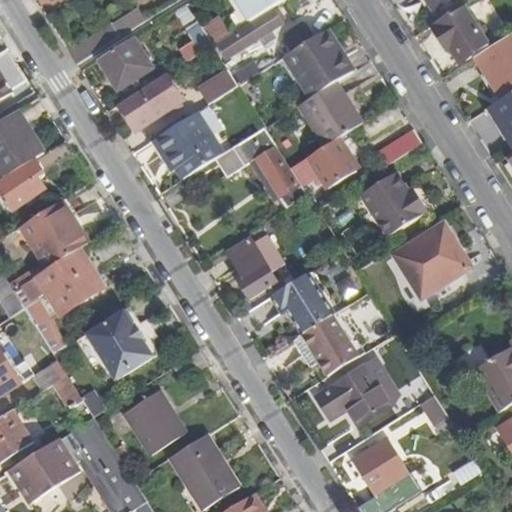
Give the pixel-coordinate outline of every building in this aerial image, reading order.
[(238,0),(253,23),(289,0),(238,0)] [(427,0),(434,11),(451,0),(427,0)] [(181,52),(189,64),(213,48),(203,31),(187,7),(174,15),(181,27),(185,32),(193,44),(181,52)] [(256,42),(268,35),(283,25),(275,12),(217,49),(225,62),(256,42)] [(467,14),(438,33),(447,48),(454,44),(465,62),(489,47),(467,14)] [(220,20),(203,31),(213,48),(230,37),(220,20)] [(78,66),(125,35),(118,24),(70,54),(78,66)] [(284,42),(292,55),(316,40),(307,28),(284,42)] [(285,60),(312,102),(337,86),(356,74),(329,32),(316,40),(292,55),(285,60)] [(268,35),(256,42),(260,48),(272,41),(268,35)] [(511,36),(478,59),(504,101),(511,95),(511,36)] [(135,40),(99,63),(106,73),(107,73),(119,93),(154,71),(135,40)] [(234,62),(226,67),(228,71),(239,89),(261,75),(254,65),(241,73),(234,62)] [(200,89),(212,107),(239,89),(228,71),(200,89)] [(0,75),(0,101),(12,94),(0,75)] [(168,77),(119,108),(135,133),(185,102),(168,77)] [(300,109),(327,150),(363,127),(337,86),(312,102),(300,109)] [(511,95),(504,101),(490,110),(511,143),(511,95)] [(214,140),(199,115),(157,141),(175,172),(179,172),(185,183),(217,162),(225,157),(214,140)] [(0,125),(0,183),(0,184),(46,155),(35,138),(31,140),(15,116),(0,125)] [(225,157),(217,162),(228,180),(255,162),(287,211),(309,198),(303,189),(292,172),(266,131),(225,157)] [(394,146),(402,159),(423,146),(415,133),(394,146)] [(46,155),(0,184),(0,183),(0,189),(14,213),(47,192),(39,179),(74,156),(65,142),(46,155)] [(292,172),(303,189),(320,178),(329,193),(359,174),(350,161),(338,168),(327,150),(292,172)] [(413,199),(410,193),(398,175),(363,198),(390,240),(430,215),(417,196),(413,199)] [(318,212),(344,254),(358,275),(374,264),(335,202),(318,212)] [(88,246),(62,203),(18,231),(46,273),(79,252),(88,246)] [(445,227),(397,258),(423,299),(471,269),(445,227)] [(251,241),(230,254),(247,281),(241,285),(252,301),(278,284),(251,241)] [(42,276),(39,278),(59,308),(70,301),(75,309),(104,291),(79,252),(46,273),(42,276)] [(38,269),(10,287),(13,292),(14,294),(39,278),(42,276),(38,269)] [(10,287),(0,271),(0,300),(13,292),(10,287)] [(335,318),(337,317),(320,290),(314,294),(305,279),(273,299),(283,316),(288,313),(291,311),(296,319),(293,321),(303,337),(335,318)] [(25,311),(14,294),(13,292),(0,300),(6,311),(7,310),(14,322),(27,314),(25,311)] [(40,302),(25,311),(27,314),(55,357),(69,348),(40,302)] [(291,311),(288,313),(293,321),(296,319),(291,311)] [(124,313),(77,343),(96,372),(106,365),(117,382),(154,358),(124,313)] [(335,318),(303,337),(320,364),(330,379),(361,359),(335,318)] [(374,351),(378,357),(400,392),(423,377),(397,336),(374,351)] [(320,364),(303,337),(295,343),(312,370),(320,364)] [(2,338),(0,339),(0,353),(12,371),(20,366),(2,338)] [(501,414),(511,406),(511,349),(475,373),(501,414)] [(12,371),(0,353),(0,400),(34,379),(24,364),(20,366),(12,371)] [(200,353),(175,369),(182,381),(207,366),(200,353)] [(400,392),(378,357),(366,365),(368,367),(394,407),(400,392)] [(35,378),(44,393),(54,387),(68,378),(58,363),(35,378)] [(361,428),(394,407),(368,367),(319,398),(333,420),(350,410),(361,428)] [(68,378),(54,387),(69,410),(83,402),(68,378)] [(94,416),(108,411),(100,390),(86,395),(94,416)] [(162,396),(138,411),(161,449),(185,433),(162,396)] [(448,431),(455,427),(436,398),(422,407),(437,431),(446,426),(448,431)] [(13,413),(0,421),(0,466),(1,467),(34,446),(13,413)] [(115,452),(94,420),(71,434),(77,445),(72,448),(80,460),(93,480),(121,462),(115,452)] [(511,424),(500,432),(511,451),(511,424)] [(446,426),(437,431),(440,436),(448,431),(446,426)] [(73,465),(80,460),(72,448),(77,445),(71,434),(58,442),(73,465)] [(209,438),(172,461),(205,511),(241,488),(209,438)] [(377,499),(359,510),(360,511),(392,511),(395,510),(396,507),(419,493),(387,441),(354,463),(377,499)] [(73,465),(58,442),(11,472),(31,505),(79,475),(73,465)] [(493,446),(478,454),(493,478),(507,469),(493,446)] [(123,447),(115,452),(121,462),(126,469),(133,464),(123,447)] [(135,511),(148,504),(136,485),(126,469),(121,462),(93,480),(113,511),(135,511)] [(262,511),(253,497),(228,511),(262,511)]
